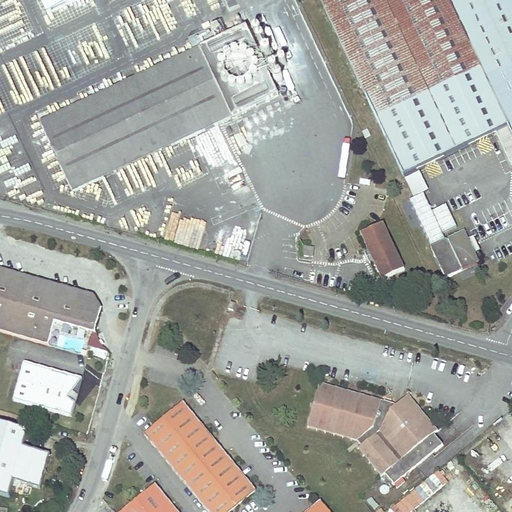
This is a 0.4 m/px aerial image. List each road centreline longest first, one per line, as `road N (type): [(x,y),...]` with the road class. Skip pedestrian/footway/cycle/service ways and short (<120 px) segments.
road 1 (tertiary): [(156,256),(507,354)]
road 2 (unclassified): [(74,511),(156,256)]
road 3 (tertiary): [(0,216),(156,256)]
